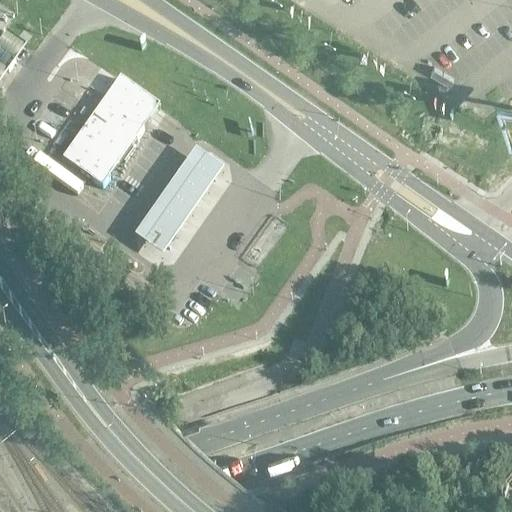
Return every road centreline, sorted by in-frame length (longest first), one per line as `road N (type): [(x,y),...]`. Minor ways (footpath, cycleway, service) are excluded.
road 1 (secondary): [(99,0),(240,83),(467,257)]
road 2 (primary): [(421,366),(1,511)]
road 3 (primary): [(123,511),(376,424),(511,389)]
road 4 (secondary): [(481,231),(151,0)]
road 5 (secondary): [(81,394),(111,435),(194,511)]
road 6 (secondary): [(81,394),(0,263)]
road 7 (primary): [(467,257),(487,287),(482,325),(421,366)]
road 8 (secondary): [(0,298),(81,394)]
